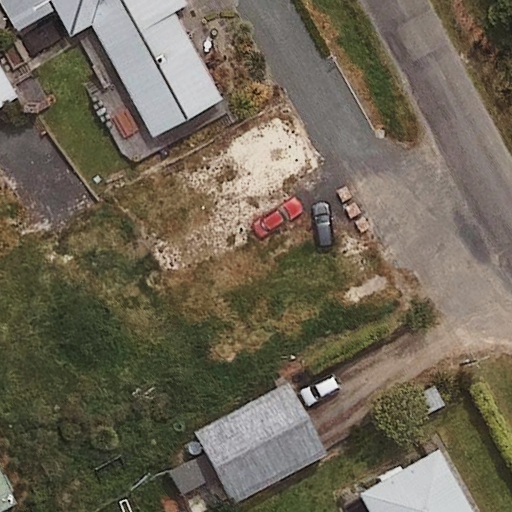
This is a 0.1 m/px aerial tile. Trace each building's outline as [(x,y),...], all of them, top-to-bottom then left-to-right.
[(233,74),(195,0),(53,0),(66,25),(95,11),(148,117),(233,74)] [(0,103),(28,90),(0,32),(0,103)] [(319,454),(282,384),(186,435),(223,505),(319,454)] [(465,511),(431,449),(350,493),(360,511),(465,511)] [(0,507),(11,502),(0,480),(0,507)]
